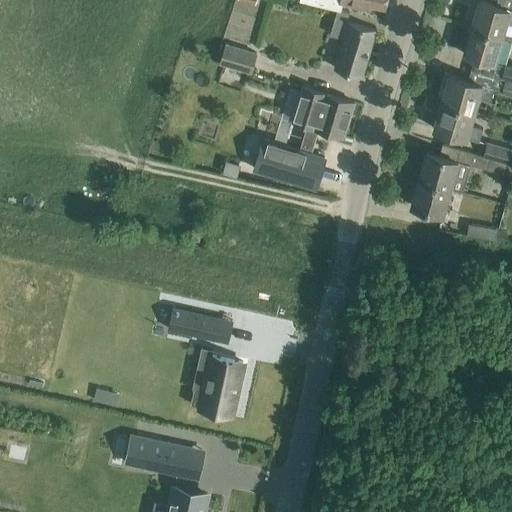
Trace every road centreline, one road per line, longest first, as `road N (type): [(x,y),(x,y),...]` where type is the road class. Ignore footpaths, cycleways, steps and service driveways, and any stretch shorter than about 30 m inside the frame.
road 1 (unclassified): [(286,511),(351,218)]
road 2 (residential): [(351,218),(408,0)]
